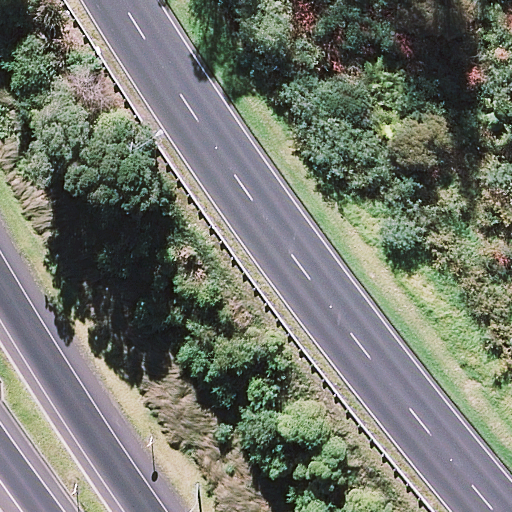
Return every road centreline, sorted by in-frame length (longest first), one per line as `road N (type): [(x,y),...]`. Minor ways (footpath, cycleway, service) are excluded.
road 1 (primary): [(118,0),(218,157),(492,511)]
road 2 (secondary): [(0,260),(149,511)]
